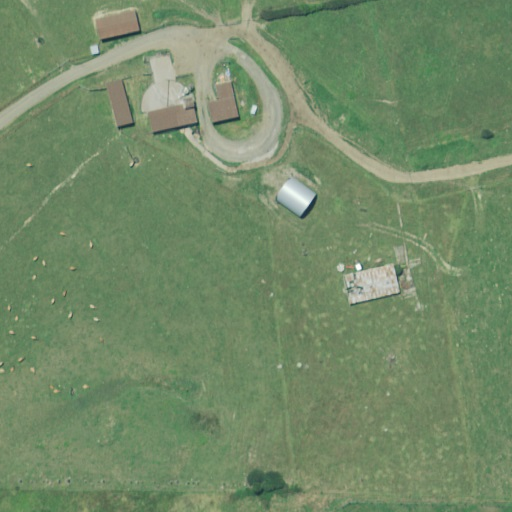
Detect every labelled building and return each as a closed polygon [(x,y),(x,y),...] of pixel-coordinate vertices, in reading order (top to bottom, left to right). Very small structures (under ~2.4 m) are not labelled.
[(140,31),(136,12),(97,21),(102,40),(140,31)] [(134,122),(123,81),(107,85),(118,127),(134,122)] [(240,117),(233,84),(218,87),(221,102),(210,104),(214,123),(240,117)] [(199,122),(193,99),(181,102),(182,106),(150,113),(154,132),(199,122)] [(317,195),(292,178),(277,200),(301,217),(317,195)] [(401,293),(395,265),(345,276),(351,304),(401,293)]
